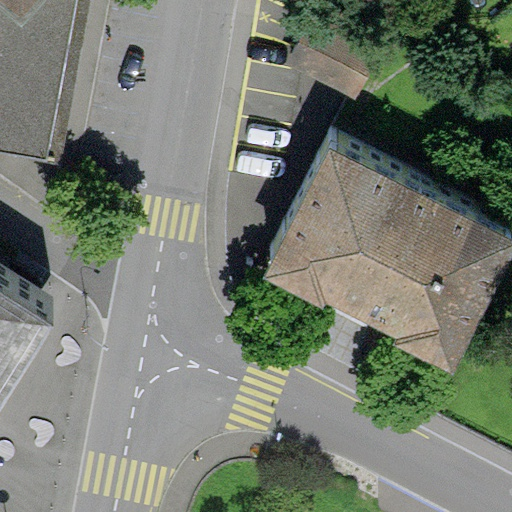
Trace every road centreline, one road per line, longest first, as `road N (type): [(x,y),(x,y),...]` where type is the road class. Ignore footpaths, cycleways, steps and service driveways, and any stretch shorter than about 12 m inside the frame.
road 1 (residential): [(144,353),(260,386),(511,508)]
road 2 (residential): [(155,290),(200,0)]
road 3 (residential): [(0,206),(74,259),(155,290)]
road 4 (residential): [(115,511),(144,353)]
